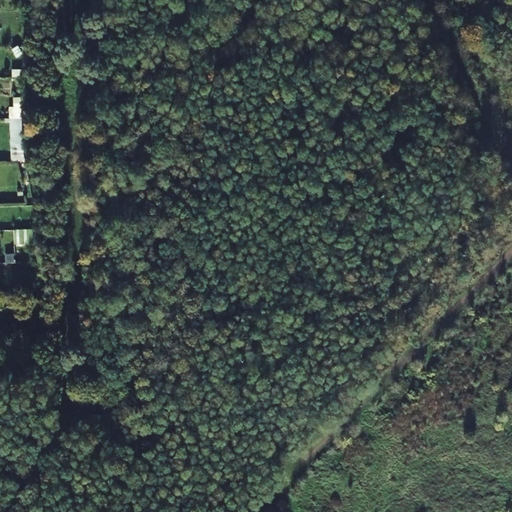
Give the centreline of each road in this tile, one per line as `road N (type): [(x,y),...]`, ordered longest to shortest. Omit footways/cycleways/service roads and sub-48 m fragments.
road 1 (track): [(255,511),(511,250)]
road 2 (track): [(417,0),(511,153)]
